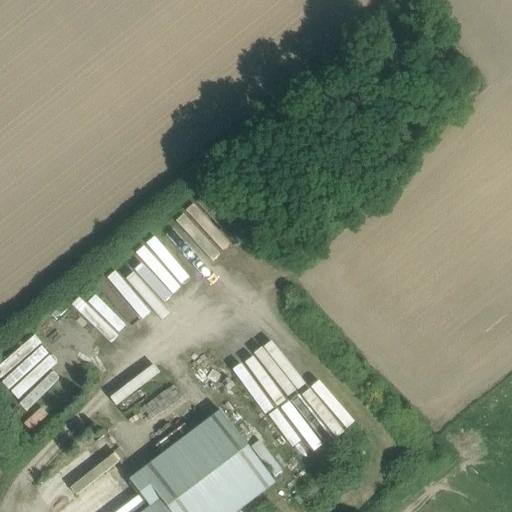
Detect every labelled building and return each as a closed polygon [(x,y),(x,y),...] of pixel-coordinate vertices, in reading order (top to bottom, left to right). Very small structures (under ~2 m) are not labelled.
[(106,276),(141,317),(165,297),(173,307),(180,301),(170,288),(179,280),(146,241),(137,249),(146,260),(134,270),(125,260),(106,276)] [(92,296),(86,304),(119,329),(125,321),(92,296)] [(32,334),(0,364),(0,381),(26,409),(60,378),(50,368),(57,361),(32,334)] [(309,383),(269,416),(304,459),(344,426),(309,383)] [(236,511),(275,485),(218,411),(129,480),(149,506),(141,511),(236,511)]
